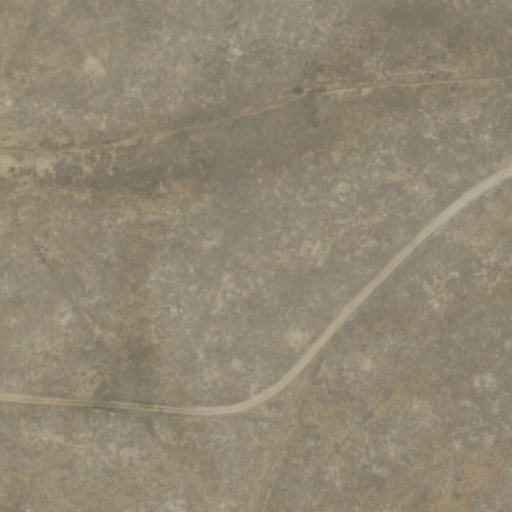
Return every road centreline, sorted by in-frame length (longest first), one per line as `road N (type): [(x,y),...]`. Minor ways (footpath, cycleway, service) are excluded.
road 1 (residential): [(511,130),(305,255),(167,384),(130,511)]
road 2 (residential): [(167,384),(0,368)]
